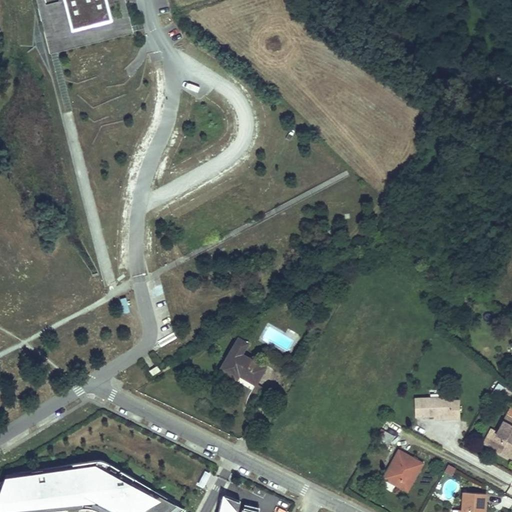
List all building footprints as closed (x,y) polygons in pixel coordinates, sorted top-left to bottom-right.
[(36,0),(50,51),(130,31),(122,0),(36,0)] [(233,204),(243,224),(250,220),(240,200),(233,204)] [(184,255),(243,224),(233,204),(173,234),(184,255)] [(236,374),(253,385),(264,367),(249,357),(233,348),(219,371),(233,379),(236,374)] [(150,377),(159,372),(156,368),(148,373),(150,377)] [(260,389),(253,385),(247,395),(245,401),(251,405),(260,389)] [(493,391),(489,397),(493,399),(497,393),(493,391)] [(427,400),(412,400),(413,418),(432,417),(449,417),(449,421),(457,421),(457,403),(448,403),(448,399),(440,400),(427,400)] [(496,432),(488,447),(506,457),(511,447),(511,417),(506,414),(496,432)] [(488,447),(496,432),(491,429),(483,444),(488,447)] [(387,446),(393,436),(385,431),(379,442),(387,446)] [(472,449),(477,434),(468,431),(464,446),(472,449)] [(406,492),(421,463),(396,450),(389,464),(392,465),(389,471),(386,469),(381,479),(406,492)] [(6,476),(8,487),(0,488),(0,507),(4,508),(4,511),(5,511),(39,507),(39,511),(83,509),(82,497),(92,496),(92,502),(98,505),(99,511),(100,511),(174,511),(180,507),(121,475),(123,471),(101,460),(68,464),(68,467),(6,476)] [(448,464),(443,472),(450,476),(454,467),(448,464)] [(204,469),(196,484),(202,487),(210,472),(204,469)] [(484,493),(461,492),(461,511),(460,511),(479,511),(480,511),(482,511),(483,511),(484,493)] [(257,511),(259,509),(222,500),(219,511),(257,511)]
